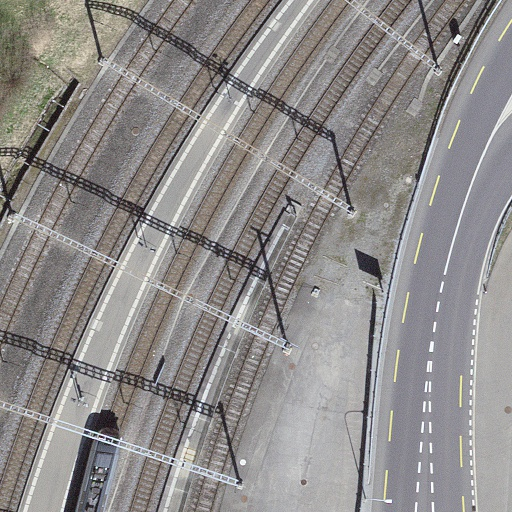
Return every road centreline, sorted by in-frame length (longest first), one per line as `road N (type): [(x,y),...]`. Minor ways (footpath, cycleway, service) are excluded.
road 1 (secondary): [(426,511),(435,327),(458,223)]
road 2 (primary): [(511,51),(456,170),(458,223)]
